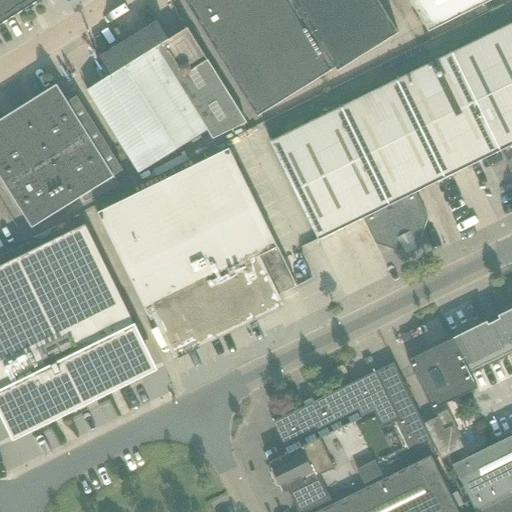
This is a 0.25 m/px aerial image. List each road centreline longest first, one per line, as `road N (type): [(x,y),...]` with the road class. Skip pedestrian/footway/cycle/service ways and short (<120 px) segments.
road 1 (unclassified): [(194,400),(511,246)]
road 2 (unclassified): [(0,502),(194,400)]
road 3 (unclassified): [(0,72),(114,0)]
road 4 (unclassified): [(252,511),(194,400)]
